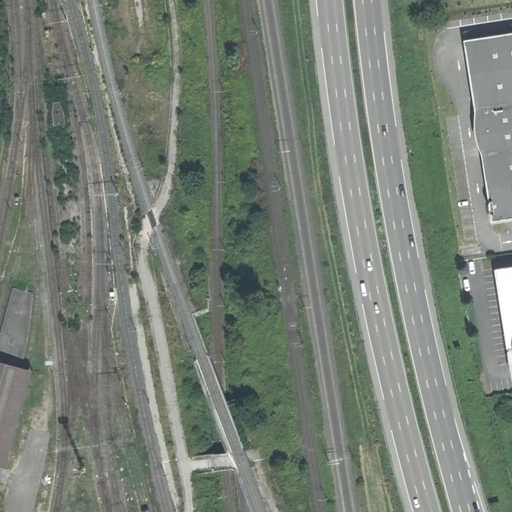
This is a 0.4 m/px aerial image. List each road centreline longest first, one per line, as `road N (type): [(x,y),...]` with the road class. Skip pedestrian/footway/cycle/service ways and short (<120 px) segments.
road 1 (trunk): [(467,511),(424,354),(366,0)]
road 2 (trunk): [(329,0),(388,360),(427,511)]
road 3 (track): [(190,511),(142,249),(170,170),(171,0)]
